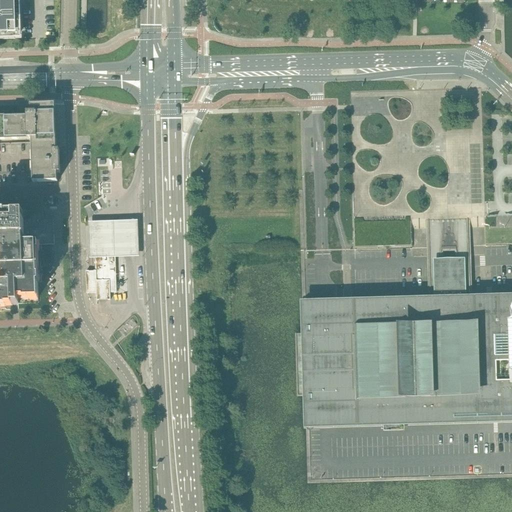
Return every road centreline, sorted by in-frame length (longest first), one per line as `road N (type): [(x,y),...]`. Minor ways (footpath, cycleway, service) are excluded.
road 1 (secondary): [(147,107),(164,511)]
road 2 (secondary): [(189,511),(176,171)]
road 3 (unclassified): [(143,511),(137,395),(80,308),(73,192)]
road 4 (unclassified): [(417,61),(174,65)]
road 5 (unclassified): [(218,80),(399,73),(417,61)]
